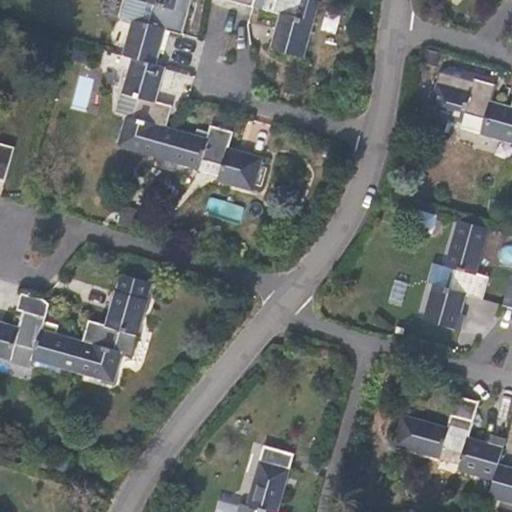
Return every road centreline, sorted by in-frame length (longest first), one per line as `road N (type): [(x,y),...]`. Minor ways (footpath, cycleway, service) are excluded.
road 1 (residential): [(124,511),(276,315)]
road 2 (residential): [(291,296),(82,230)]
road 3 (residential): [(291,296),(358,197),(376,135)]
road 4 (residential): [(376,135),(208,91)]
road 5 (residential): [(366,341),(325,508)]
